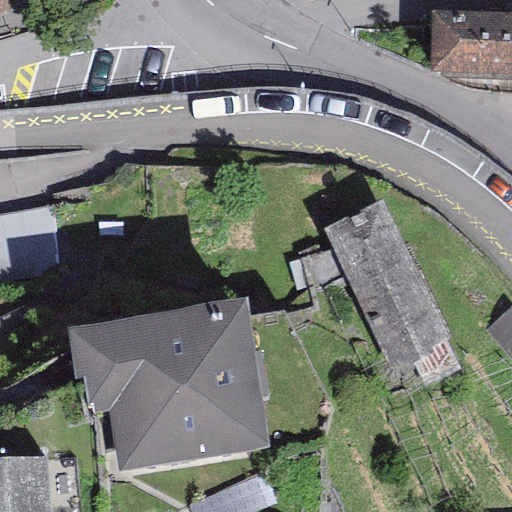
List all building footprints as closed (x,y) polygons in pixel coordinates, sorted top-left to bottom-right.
[(0,0),(0,14),(44,0),(0,0)] [(511,13),(432,11),(430,73),(442,73),(440,78),(511,80),(511,13)] [(384,190),(311,219),(373,375),(446,346),(384,190)] [(52,204),(0,214),(0,277),(51,265),(52,204)] [(511,316),(509,313),(489,332),(511,359),(511,316)] [(246,318),(78,338),(94,474),(263,454),(246,318)] [(46,511),(43,456),(0,459),(0,511),(46,511)]
